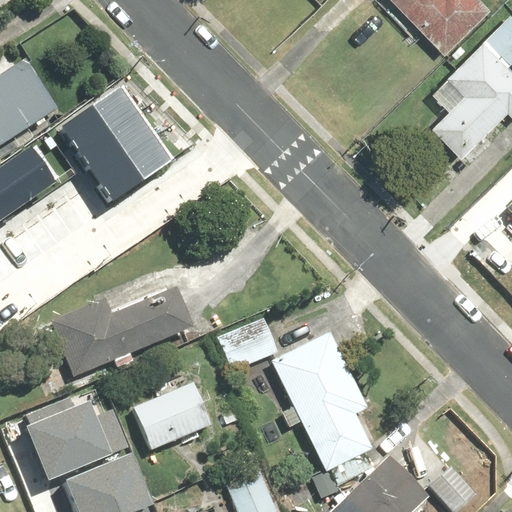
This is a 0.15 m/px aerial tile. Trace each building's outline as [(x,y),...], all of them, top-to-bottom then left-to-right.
[(396,0),(448,52),(495,4),(490,0),(396,0)] [(511,63),(484,35),(438,80),(458,100),(435,122),(474,163),(500,139),(487,126),(509,105),(511,107),(511,63)] [(30,59),(0,78),(0,146),(62,107),(30,59)] [(123,93),(63,133),(79,158),(140,117),(123,93)] [(140,117),(79,158),(96,182),(156,142),(140,117)] [(156,142),(96,182),(112,206),(172,166),(156,142)] [(28,156),(0,174),(0,232),(55,195),(28,156)] [(511,194),(502,203),(511,213),(511,194)] [(0,321),(25,305),(7,278),(0,282),(0,321)] [(59,320),(78,374),(192,334),(177,291),(114,312),(111,302),(59,320)] [(219,334),(231,365),(274,348),(262,317),(219,334)] [(328,468),(376,445),(358,409),(368,404),(331,329),(274,357),(328,468)] [(195,382),(134,407),(152,451),(213,426),(195,382)] [(23,435),(43,481),(100,457),(80,411),(23,435)] [(390,456),(329,511),(422,511),(433,502),(390,456)] [(60,488),(70,511),(132,511),(147,506),(128,460),(60,488)] [(443,466),(423,486),(448,511),(456,511),(473,495),(443,466)] [(280,511),(263,469),(226,484),(237,511),(280,511)]
